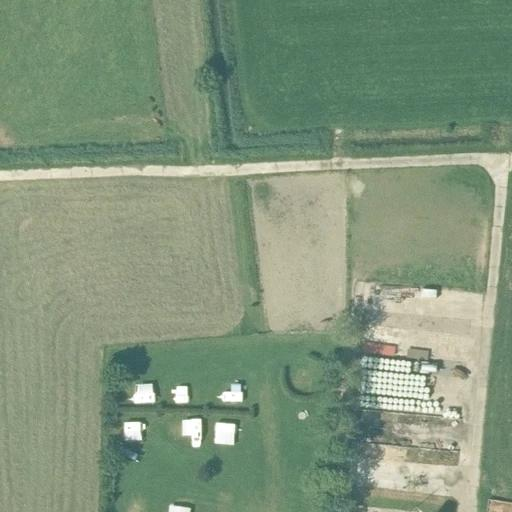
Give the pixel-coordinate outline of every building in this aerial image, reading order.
[(414,288),(414,300),(459,299),(459,287),(414,288)] [(446,348),(466,325),(459,318),(438,342),(446,348)] [(144,419),(125,419),(124,434),(144,435),(144,419)] [(178,421),(179,439),(200,439),(200,420),(178,421)] [(372,459),(371,481),(384,481),(384,470),(392,470),(393,459),(372,459)] [(395,469),(415,468),(415,459),(394,460),(395,469)] [(511,511),(511,503),(490,502),(489,511),(511,511)] [(131,503),(129,511),(148,511),(149,505),(131,503)]
